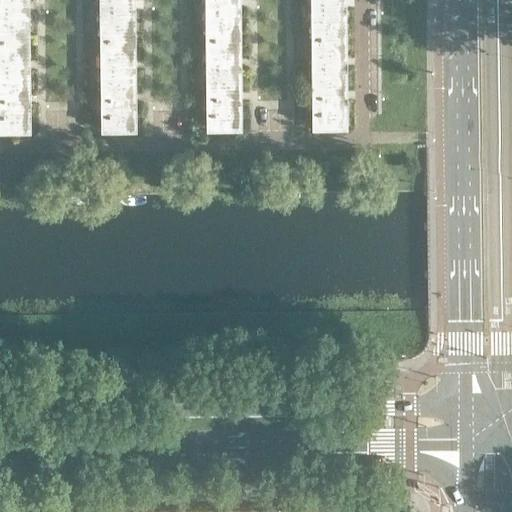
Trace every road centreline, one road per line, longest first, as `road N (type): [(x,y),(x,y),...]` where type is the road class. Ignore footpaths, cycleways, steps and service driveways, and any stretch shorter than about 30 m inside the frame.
road 1 (residential): [(0,145),(366,141),(365,0)]
road 2 (secondary): [(0,446),(463,447)]
road 3 (secondary): [(462,406),(0,413)]
road 4 (secondary): [(466,0),(462,406)]
